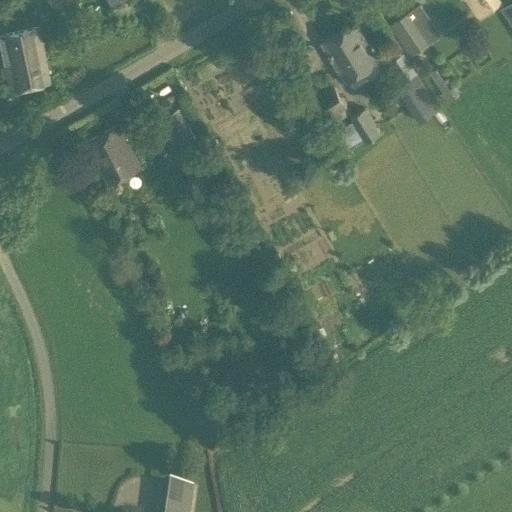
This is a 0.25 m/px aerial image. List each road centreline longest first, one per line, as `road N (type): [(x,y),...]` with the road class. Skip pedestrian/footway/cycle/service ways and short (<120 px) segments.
road 1 (unclassified): [(0,148),(262,0)]
road 2 (unclassified): [(0,255),(50,399),(42,511)]
